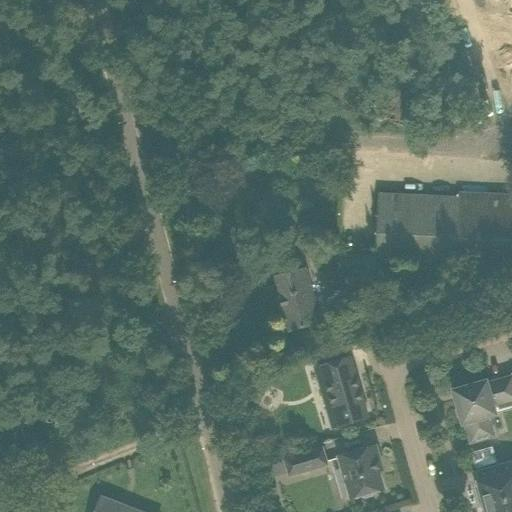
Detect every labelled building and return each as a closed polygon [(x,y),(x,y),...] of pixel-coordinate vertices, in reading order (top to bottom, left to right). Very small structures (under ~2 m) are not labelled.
[(511,64),(501,64),(511,96),(511,95),(511,64)] [(379,193),(376,256),(390,258),(511,263),(511,194),(459,192),(459,197),(379,193)] [(390,258),(376,256),(362,256),(361,280),(389,281),(390,258)] [(280,296),(276,297),(286,332),(320,323),(305,267),(274,276),(280,296)] [(336,425),(337,427),(368,418),(350,356),(319,365),(331,408),(326,409),(331,427),(336,425)] [(489,417),(497,415),(494,408),(511,402),(511,376),(487,383),(486,380),(456,389),(453,395),(462,425),(464,424),(470,443),(494,436),(489,417)] [(245,397),(259,404),(268,386),(255,379),(245,397)] [(376,445),(337,456),(349,499),(361,495),(364,497),(372,495),(374,492),(384,489),(379,471),(383,470),(380,461),(376,445)] [(491,447),(471,453),(475,469),(496,463),(491,447)] [(284,459),(289,476),(327,465),(322,448),(284,459)] [(483,501),(485,505),(511,497),(511,460),(495,465),(498,477),(478,482),(479,486),(475,488),(479,502),(483,501)] [(511,511),(511,497),(485,505),(486,510),(482,511),(511,511)] [(95,511),(138,511),(101,498),(95,511)]
